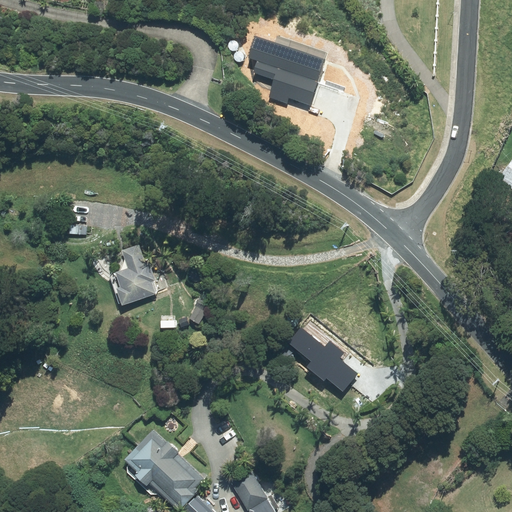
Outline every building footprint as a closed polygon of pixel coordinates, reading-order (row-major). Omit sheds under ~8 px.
[(511,160),(497,182),(511,192),(511,160)] [(71,224),(70,234),(88,236),(88,226),(71,224)] [(129,267),(117,272),(122,286),(118,287),(125,304),(159,291),(154,280),(157,279),(149,259),(146,260),(140,244),(123,250),(129,267)] [(210,316),(215,307),(202,299),(196,308),(210,316)] [(198,310),(191,323),(200,328),(207,316),(198,310)] [(160,328),(176,329),(176,319),(160,318),(160,328)] [(188,318),(180,319),(183,328),(190,326),(188,318)] [(296,354),(288,343),(278,350),(286,361),(296,354)] [(140,471),(138,474),(149,485),(151,483),(179,510),(199,490),(196,488),(204,480),(178,454),(180,451),(169,441),(167,442),(153,429),(126,458),(140,471)] [(231,480),(249,510),(269,498),(251,468),(231,480)]
